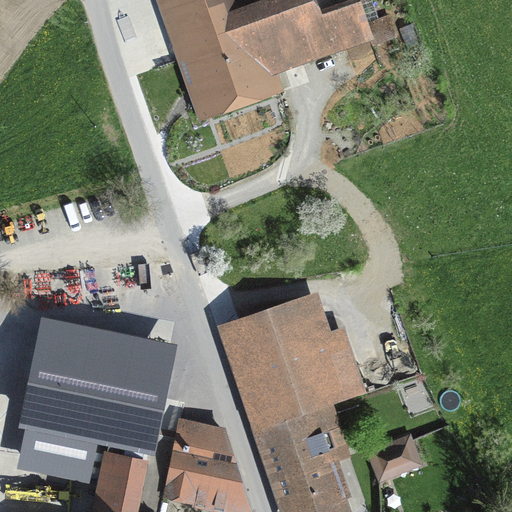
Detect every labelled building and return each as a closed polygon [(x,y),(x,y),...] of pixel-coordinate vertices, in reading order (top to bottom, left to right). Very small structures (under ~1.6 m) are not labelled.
[(272,0),(240,11),(236,0),(172,0),(209,105),(266,85),(262,74),(370,36),(373,42),(394,35),(388,17),(366,24),(357,0),(353,0),(316,13),(310,0),(272,0)] [(271,419),(260,422),(290,511),(334,511),(344,509),(325,456),(347,449),(330,399),(358,389),(338,332),(313,341),(299,302),(238,323),(271,419)] [(128,326),(130,311),(110,309),(108,324),(128,326)] [(134,511),(169,346),(47,321),(26,419),(110,437),(94,511),(134,511)] [(162,422),(177,426),(183,405),(168,400),(162,422)] [(179,424),(165,490),(249,508),(225,434),(179,424)] [(369,456),(377,476),(414,461),(407,441),(369,456)]
